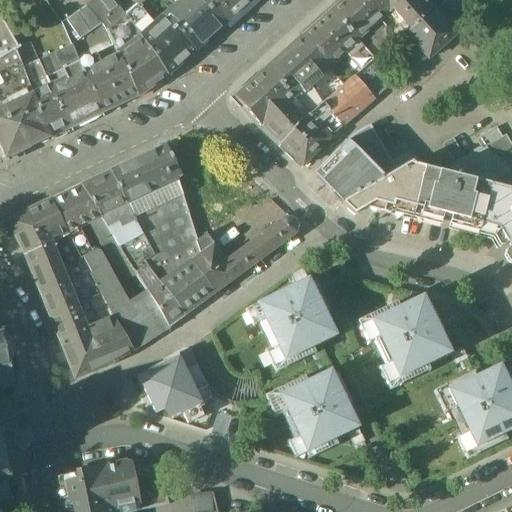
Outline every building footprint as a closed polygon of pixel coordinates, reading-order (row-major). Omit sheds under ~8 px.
[(0,0),(0,60),(14,52),(18,50),(10,36),(0,17),(0,0)] [(112,17),(98,0),(94,0),(85,7),(101,25),(112,17)] [(125,17),(113,0),(98,0),(112,17),(101,25),(104,28),(105,32),(106,32),(125,17)] [(189,0),(167,21),(196,53),(225,26),(201,0),(189,0)] [(201,0),(225,26),(254,0),(201,0)] [(418,24),(396,0),(344,0),(330,13),(357,42),(374,61),(405,35),(418,24)] [(396,0),(418,24),(433,11),(423,0),(396,0)] [(154,25),(137,6),(125,17),(140,38),(154,25)] [(85,7),(75,14),(89,34),(99,27),(85,7)] [(455,36),(433,11),(418,24),(405,35),(428,61),(455,36)] [(357,42),(330,13),(301,40),(327,69),(344,53),(357,42)] [(75,14),(65,21),(79,41),(89,34),(75,14)] [(140,38),(125,17),(106,32),(117,55),(140,38)] [(167,21),(163,18),(154,25),(140,38),(168,78),(196,53),(167,21)] [(28,46),(20,31),(10,36),(18,50),(28,46)] [(168,78),(140,38),(117,55),(117,56),(138,99),(168,78)] [(327,69),(301,40),(266,71),(285,92),(292,100),(306,88),(327,69)] [(374,61),(357,42),(344,53),(362,72),(369,66),(374,61)] [(71,47),(54,55),(61,72),(78,64),(71,47)] [(14,52),(0,60),(0,108),(1,111),(32,96),(22,71),(14,52)] [(61,72),(54,55),(38,62),(38,64),(45,80),(46,80),(61,72)] [(117,56),(82,73),(103,115),(138,99),(117,56)] [(38,64),(22,71),(32,96),(40,92),(37,83),(45,80),(38,64)] [(78,64),(61,72),(65,80),(49,88),(69,131),(103,115),(82,73),(78,64)] [(388,88),(369,66),(362,72),(354,79),(373,101),(388,88)] [(234,99),(253,120),(285,92),(266,71),(234,99)] [(354,79),(323,105),(341,130),(374,102),(373,101),(354,79)] [(45,80),(37,83),(40,92),(49,88),(46,80),(45,80)] [(69,131),(49,88),(40,92),(32,96),(49,140),(69,131)] [(322,106),(306,88),(292,100),(308,117),(309,117),(322,106)] [(285,92),(253,120),(260,127),(280,147),(306,119),(308,117),(292,100),(285,92)] [(32,96),(1,111),(0,111),(0,151),(5,162),(49,140),(32,96)] [(306,119),(280,147),(302,168),(328,140),(306,119)] [(353,137),(336,153),(352,170),(370,189),(397,173),(370,127),(353,137)] [(481,149),(440,174),(490,186),(511,191),(511,145),(511,147),(505,137),(502,139),(496,129),(476,141),(481,149)] [(165,148),(110,174),(126,206),(177,182),(177,181),(181,179),(165,148)] [(327,191),(352,170),(336,153),(312,176),(327,191)] [(370,189),(342,206),(354,217),(374,205),(412,215),(424,170),(409,166),(397,173),(370,189)] [(352,170),(327,191),(342,206),(370,189),(352,170)] [(440,174),(424,170),(412,215),(441,222),(443,217),(451,219),(449,224),(478,231),(490,186),(440,174)] [(126,206),(110,174),(81,187),(110,237),(121,231),(141,266),(144,264),(153,257),(126,206)] [(160,286),(185,318),(215,295),(203,280),(190,263),(201,255),(197,243),(177,182),(126,206),(153,257),(144,264),(160,286)] [(511,191),(490,186),(478,231),(496,236),(501,231),(501,229),(503,221),(509,222),(507,233),(503,237),(507,243),(507,245),(511,241),(511,191)] [(110,237),(81,187),(49,202),(67,237),(80,261),(83,260),(95,253),(92,248),(87,247),(79,231),(89,226),(99,244),(110,237)] [(49,202),(6,223),(25,259),(58,342),(86,330),(68,286),(51,245),(67,237),(49,202)] [(224,263),(203,280),(215,295),(292,238),(295,235),(296,232),(296,228),(295,224),(286,216),(264,233),(261,230),(248,241),(250,243),(224,263)] [(205,236),(197,243),(201,255),(190,263),(203,280),(224,263),(205,236)] [(67,237),(51,245),(68,286),(90,276),(92,276),(83,260),(80,261),(67,237)] [(128,306),(100,255),(95,253),(83,260),(92,276),(90,276),(113,318),(127,309),(128,307),(128,306)] [(336,339),(308,281),(256,307),(263,322),(259,324),(272,350),(276,348),(284,364),(336,339)] [(185,318),(160,286),(147,294),(169,330),(185,318)] [(169,330),(147,294),(128,306),(128,307),(127,309),(113,318),(114,320),(132,352),(169,330)] [(450,357),(422,299),(370,324),(378,340),(373,342),(386,368),(390,366),(398,382),(450,357)] [(86,330),(58,342),(74,381),(92,373),(110,365),(110,366),(132,352),(114,320),(86,330)] [(0,509),(1,506),(0,505),(2,506),(7,503),(12,503),(11,501),(7,502),(3,481),(5,481),(11,485),(13,482),(8,478),(5,465),(7,464),(4,450),(3,451),(0,437),(4,432),(1,430),(0,431),(0,392),(1,393),(3,391),(12,390),(15,391),(17,389),(14,387),(11,372),(12,371),(8,367),(13,359),(17,359),(17,355),(14,355),(12,346),(14,344),(13,340),(10,342),(2,336),(3,331),(0,330),(0,509)] [(163,364),(148,371),(153,382),(141,388),(155,416),(166,411),(172,421),(188,414),(189,416),(203,408),(201,404),(186,372),(177,355),(163,362),(163,364)] [(196,367),(186,372),(201,404),(212,399),(196,367)] [(511,433),(511,395),(499,368),(447,394),(454,409),(450,412),(463,438),(467,435),(475,451),(511,433)] [(358,430),(330,372),(278,398),(286,413),(281,416),(294,442),(299,440),(306,456),(358,430)] [(76,475),(78,483),(58,487),(63,511),(111,511),(137,506),(137,511),(142,511),(168,506),(162,478),(124,465),(76,475)]
